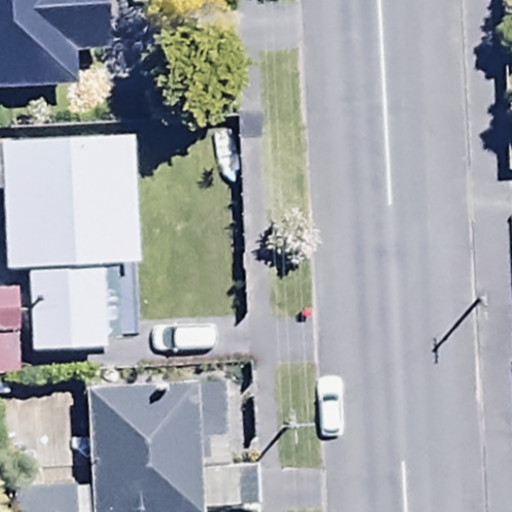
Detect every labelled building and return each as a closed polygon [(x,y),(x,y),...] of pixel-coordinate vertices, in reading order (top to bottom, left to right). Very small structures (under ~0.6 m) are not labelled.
[(0,0),(0,102),(68,100),(67,70),(109,69),(106,0),(0,0)] [(129,159),(0,160),(0,207),(3,208),(4,290),(23,290),(24,366),(109,365),(109,342),(131,341),(129,159)] [(14,297),(0,297),(0,391),(15,392),(14,297)] [(222,397),(87,406),(91,511),(197,511),(195,472),(226,470),(222,397)] [(82,511),(82,502),(8,504),(8,511),(82,511)]
